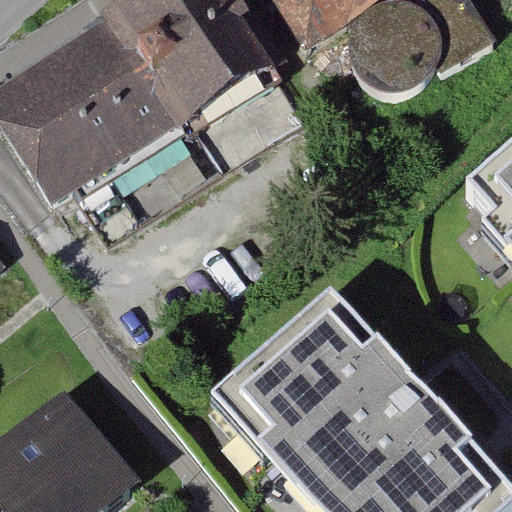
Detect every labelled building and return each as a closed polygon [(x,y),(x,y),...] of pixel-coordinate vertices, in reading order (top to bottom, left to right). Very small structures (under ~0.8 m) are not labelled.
[(177,147),(289,77),(240,0),(141,0),(101,25),(105,32),(174,143),(177,147)] [(265,0),(306,65),(410,0),(265,0)] [(0,97),(0,133),(54,219),(174,143),(105,32),(0,97)] [(511,158),(467,197),(493,228),(483,236),(511,269),(511,158)] [(0,511),(124,511),(142,497),(65,405),(0,458),(0,279),(5,275),(0,268),(0,511)] [(511,511),(511,509),(333,305),(213,409),(302,511),(511,511)]
